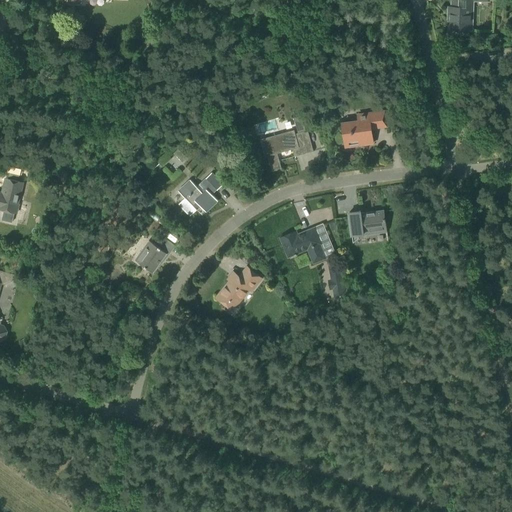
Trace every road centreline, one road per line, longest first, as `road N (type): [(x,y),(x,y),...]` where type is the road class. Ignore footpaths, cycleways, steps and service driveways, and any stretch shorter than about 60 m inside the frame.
road 1 (unclassified): [(128,420),(159,318),(188,266),(229,226),(302,190),(454,170)]
road 2 (unclassified): [(457,511),(128,420)]
road 3 (unclassified): [(511,418),(454,170)]
road 4 (unclassified): [(454,170),(417,0)]
road 5 (unclassified): [(128,420),(0,384)]
